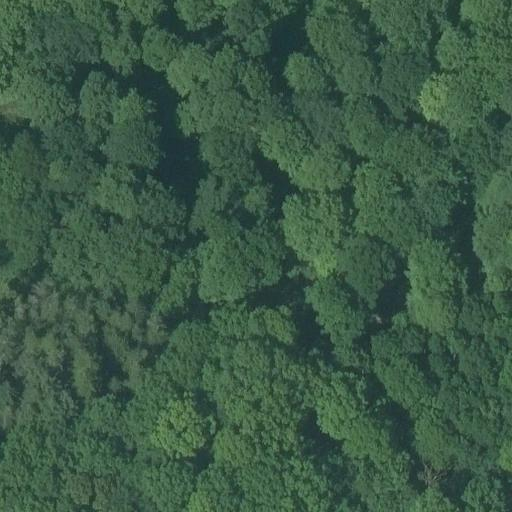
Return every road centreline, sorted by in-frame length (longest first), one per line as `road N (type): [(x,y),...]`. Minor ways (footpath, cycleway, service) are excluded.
road 1 (track): [(469,511),(281,395),(0,239)]
road 2 (track): [(281,395),(334,355),(511,268)]
road 3 (track): [(165,0),(0,73)]
